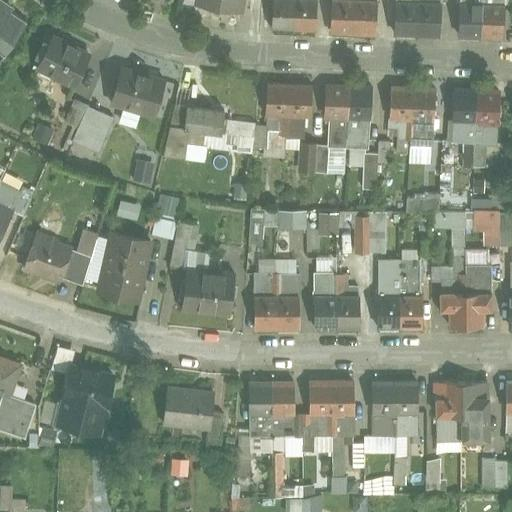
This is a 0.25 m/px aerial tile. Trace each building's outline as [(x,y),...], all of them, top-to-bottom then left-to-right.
[(0,0),(0,57),(28,15),(4,0),(0,0)] [(295,0),(273,0),(273,21),(294,22),(295,0)] [(317,0),(295,0),(294,22),(316,23),(317,0)] [(333,0),(332,24),(354,25),(355,0),(333,0)] [(355,0),(354,25),(376,25),(377,0),(355,0)] [(397,0),(396,26),(418,27),(419,0),(397,0)] [(419,0),(418,27),(440,28),(440,27),(441,0),(419,0)] [(460,0),(459,28),(481,29),(483,0),(460,0)] [(505,0),(483,0),(481,29),(504,30),(505,0)] [(90,48),(53,29),(38,60),(75,79),(90,48)] [(167,74),(123,61),(112,95),(156,109),(167,74)] [(291,77),(269,77),(267,107),(268,108),(289,108),(291,77)] [(313,78),(291,77),(289,108),(304,109),(311,109),(313,78)] [(351,79),(328,78),(326,110),(330,110),(328,138),(330,138),(347,139),(351,79)] [(373,80),(351,79),(347,139),(369,141),(373,80)] [(412,81),(390,80),(388,121),(397,122),(397,133),(409,133),(412,81)] [(435,82),(412,81),(409,133),(409,138),(432,139),(435,82)] [(476,84),(454,83),(453,114),(474,114),(476,84)] [(498,85),(476,84),(474,114),(495,116),(496,116),(498,85)] [(87,97),(75,92),(66,114),(79,119),(87,97)] [(116,108),(87,97),(79,119),(73,133),(101,144),(116,108)] [(176,98),(164,148),(186,151),(187,138),(204,140),(206,124),(187,122),(186,122),(188,100),(176,98)] [(224,104),(190,100),(188,100),(186,122),(187,122),(206,124),(221,125),(221,126),(222,126),(225,104),(224,104)] [(289,108),(268,108),(268,115),(269,116),(269,122),(276,123),(275,128),(287,128),(289,108)] [(304,109),(289,108),(287,128),(287,130),(303,130),(304,109)] [(474,114),(453,114),(452,135),(473,135),(474,114)] [(495,116),(474,114),(473,135),(485,136),(495,136),(495,116)] [(268,115),(257,115),(256,139),(268,139),(269,122),(269,116),(268,115)] [(389,135),(378,134),(377,146),(377,155),(388,156),(389,135)] [(485,136),(473,135),(472,160),(484,160),(485,136)] [(317,137),(303,136),(301,163),(315,164),(317,137)] [(328,138),(317,137),(315,164),(328,164),(330,138),(328,138)] [(377,146),(363,146),(362,181),(376,182),(377,155),(377,146)] [(137,150),(131,170),(148,175),(153,154),(137,150)] [(35,186),(23,180),(12,202),(14,203),(25,209),(35,186)] [(119,192),(116,207),(135,212),(139,197),(119,192)] [(12,202),(0,195),(0,230),(14,203),(12,202)] [(265,201),(251,200),(249,236),(263,237),(265,201)] [(471,200),(470,223),(481,223),(481,237),(497,237),(498,201),(471,200)] [(306,203),(282,203),(280,203),(280,218),(306,218),(306,203)] [(317,226),(336,226),(337,204),(317,204),(317,226)] [(511,204),(500,205),(500,224),(501,224),(501,236),(511,235),(511,204)] [(179,211),(158,206),(153,227),(174,232),(179,211)] [(370,209),(358,209),(358,244),(370,244),(370,245),(371,245),(371,224),(371,222),(370,209)] [(383,222),(371,222),(371,224),(371,245),(383,245),(383,222)] [(430,242),(430,222),(419,222),(419,242),(430,242)] [(119,289),(132,229),(114,225),(101,285),(119,289)] [(58,234),(39,226),(26,260),(61,273),(62,269),(72,241),(57,236),(58,234)] [(132,229),(119,289),(138,293),(152,233),(132,229)] [(189,231),(177,229),(171,260),(185,262),(189,231)] [(467,234),(455,233),(455,248),(453,248),(452,258),(461,258),(461,265),(466,265),(466,253),(467,234)] [(93,249),(72,241),(62,269),(84,277),(93,249)] [(492,253),(466,253),(466,265),(466,286),(492,286),(492,253)] [(414,254),(402,254),(402,266),(400,266),(400,288),(421,288),(422,266),(414,266),(414,254)] [(235,266),(188,261),(184,300),(231,305),(235,266)] [(335,266),(316,265),(316,287),(315,287),(315,319),(338,319),(338,318),(337,279),(337,266),(337,264),(335,263),(335,266)] [(277,265),(256,265),(256,287),(255,287),(256,319),(278,319),(277,265)] [(300,265),(277,265),(278,319),(301,319),(300,265)] [(461,265),(454,266),(454,270),(447,270),(447,271),(443,271),(443,273),(444,273),(444,285),(442,285),(442,286),(466,286),(466,265),(461,265)] [(337,266),(337,279),(346,279),(346,271),(350,271),(350,266),(337,266)] [(400,266),(380,266),(380,287),(378,287),(378,318),(401,318),(400,288),(400,266)] [(346,279),(337,279),(338,318),(360,318),(359,279),(346,279)] [(466,286),(442,286),(442,302),(450,302),(450,318),(467,318),(466,286)] [(492,286),(466,286),(467,318),(483,318),(483,302),(492,302),(492,286)] [(421,288),(400,288),(401,318),(423,318),(423,288),(421,288)] [(22,356),(0,348),(0,383),(5,385),(11,387),(22,356)] [(119,365),(69,353),(60,389),(110,400),(119,365)] [(296,374),(274,375),(274,428),(284,428),(287,428),(297,428),(296,374)] [(396,374),(374,374),(374,428),(397,428),(396,374)] [(419,374),(396,374),(397,428),(419,428),(419,374)] [(274,375),(251,376),(252,414),(267,414),(267,423),(263,423),(263,429),(274,428),(274,375)] [(333,375),(311,375),(311,406),(334,406),(333,375)] [(356,375),(333,375),(334,406),(334,428),(347,428),(355,428),(355,406),(356,406),(356,375)] [(463,375),(439,375),(438,408),(463,408),(463,375)] [(488,375),(463,375),(463,408),(463,435),(489,435),(488,375)] [(201,386),(169,382),(164,416),(210,422),(211,422),(213,405),(215,386),(201,385),(201,386)] [(5,385),(0,400),(0,419),(27,428),(31,416),(19,413),(26,392),(11,387),(5,385)] [(110,400),(60,389),(53,418),(103,429),(110,400)] [(37,396),(26,392),(19,413),(31,416),(37,396)] [(225,406),(213,405),(211,422),(210,422),(208,435),(221,437),(225,406)] [(334,406),(311,406),(311,415),(311,429),(316,429),(334,429),(334,428),(334,406)] [(463,408),(438,408),(438,435),(463,435),(463,408)] [(311,415),(304,415),(304,443),(316,443),(316,429),(311,429),(311,415)] [(255,427),(244,426),(241,466),(252,466),(255,427)] [(274,444),(274,428),(263,429),(263,444),(274,444)] [(284,428),(274,428),(274,444),(275,444),(275,445),(288,445),(287,428),(284,428)] [(347,428),(334,428),(334,429),(334,443),(346,444),(347,428)] [(409,449),(396,449),(395,482),(408,482),(409,449)] [(443,455),(429,455),(428,487),(442,487),(443,455)] [(498,456),(485,456),(484,487),(498,486),(498,458),(498,456)] [(511,457),(498,458),(498,486),(511,486),(511,457)] [(362,491),(392,491),(392,472),(363,472),(362,491)] [(316,478),(304,478),(304,487),(316,487),(316,478)] [(285,491),(286,509),(321,507),(319,488),(285,491)]
